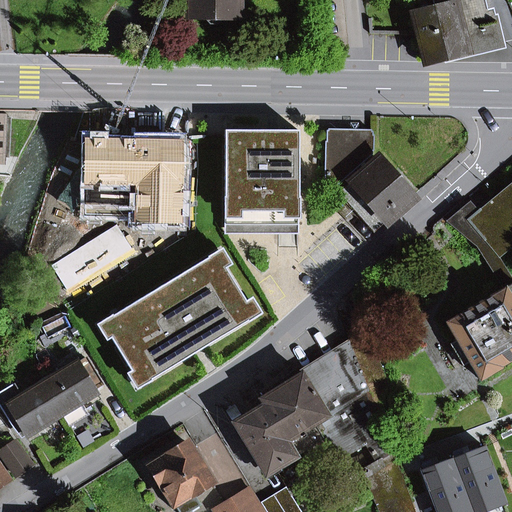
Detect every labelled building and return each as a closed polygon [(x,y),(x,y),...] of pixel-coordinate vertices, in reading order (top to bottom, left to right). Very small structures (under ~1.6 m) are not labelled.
[(221,20),(222,14),(236,14),(235,0),(190,0),(190,13),(204,14),(204,20),(209,25),(216,25),(221,20)] [(221,20),(241,20),(240,0),(235,0),(236,14),(222,14),(221,20)] [(432,0),(435,7),(412,12),(425,63),(504,44),(497,15),(489,17),(484,0),(432,0)] [(11,118),(3,118),(1,157),(9,158),(11,118)] [(298,130),(224,130),(224,224),(280,224),(280,212),(283,212),(283,198),(298,198),(298,130)] [(326,131),(325,189),(334,189),(373,155),(373,132),(326,131)] [(136,247),(184,212),(181,143),(161,142),(161,145),(141,145),(141,143),(87,142),(87,172),(78,172),(57,201),(71,211),(88,187),(88,182),(103,182),(103,205),(136,205),(136,247)] [(340,193),(374,232),(412,198),(397,182),(401,178),(396,173),(393,176),(378,160),(340,193)] [(511,282),(498,258),(511,246),(511,185),(477,214),(469,221),(479,232),(469,240),(477,247),(503,289),(505,289),(511,285),(511,282)] [(298,234),(298,198),(283,198),(283,212),(280,212),(280,224),(224,224),(224,234),(287,234),(298,234)] [(333,206),(348,222),(353,217),(338,201),(333,206)] [(446,222),(469,240),(479,232),(469,221),(477,214),(469,205),(446,222)] [(225,267),(230,264),(221,250),(208,257),(217,272),(225,267)] [(247,321),(238,306),(246,302),(225,267),(217,272),(208,257),(112,317),(121,331),(110,338),(131,372),(142,366),(151,380),(194,354),(199,350),(204,348),(247,321)] [(480,381),(511,360),(511,285),(505,289),(503,289),(446,323),(456,341),(449,345),(463,367),(469,363),(480,381)] [(247,321),(260,313),(251,299),(246,302),(238,306),(247,321)] [(110,338),(121,331),(112,317),(97,325),(106,340),(110,338)] [(385,382),(365,328),(348,335),(351,342),(354,349),(368,388),(385,382)] [(346,354),(354,349),(351,342),(342,348),(346,354)] [(375,461),(361,469),(379,511),(414,511),(378,415),(368,388),(354,349),(346,354),(342,348),(337,351),(260,399),(264,406),(235,423),(265,474),(329,435),(342,456),(364,443),(375,461)] [(79,363),(78,362),(43,383),(62,415),(98,393),(96,390),(91,382),(98,378),(86,359),(79,363)] [(136,389),(151,380),(142,366),(131,372),(127,374),(136,389)] [(96,390),(103,386),(98,378),(91,382),(96,390)] [(378,415),(395,408),(385,382),(368,388),(378,415)] [(20,425),(27,436),(62,415),(43,383),(22,396),(15,384),(0,393),(0,404),(15,428),(20,425)] [(25,472),(33,466),(16,441),(0,451),(0,453),(17,477),(25,472)] [(194,493),(212,482),(188,442),(150,466),(178,511),(189,511),(201,505),(194,493)] [(0,464),(0,488),(2,487),(12,481),(0,464)] [(469,511),(459,482),(437,489),(444,511),(469,511)] [(261,503),(266,511),(301,511),(286,487),(261,503)] [(228,511),(263,511),(249,489),(224,504),(228,511)]
